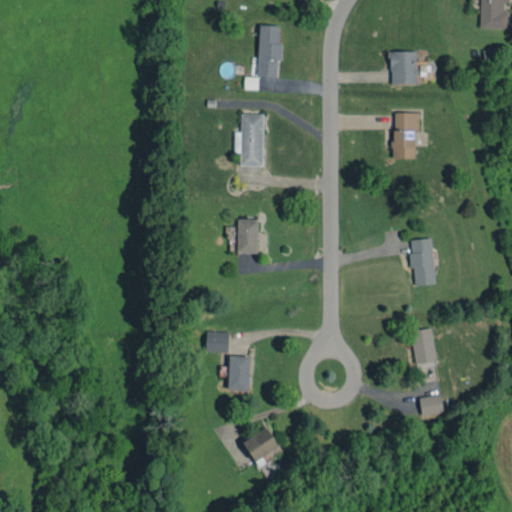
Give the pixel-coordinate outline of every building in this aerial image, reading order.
[(477,0),(477,28),(508,28),(508,11),(502,11),(502,0),(477,0)] [(276,59),(280,60),(281,44),(277,43),(278,25),(258,24),(256,76),(275,77),(276,59)] [(389,51),(390,84),(416,84),(415,51),(389,51)] [(244,88),(257,89),(257,77),(244,76),(244,88)] [(418,112),(392,112),(392,158),(414,158),(414,131),(418,131),(418,112)] [(239,165),(261,165),(262,114),(240,114),(240,131),(234,131),(233,152),(240,152),(239,165)] [(236,252),(256,252),(256,219),(237,218),(236,252)] [(433,284),(431,238),(409,239),(412,285),(433,284)] [(411,330),(414,363),(434,361),(431,328),(411,330)] [(227,352),(227,332),(205,331),(205,351),(227,352)] [(227,389),(247,390),(248,356),(228,355),(227,389)] [(421,415),(442,412),(440,394),(418,397),(421,415)] [(241,442),(254,461),(278,445),(265,426),(241,442)]
